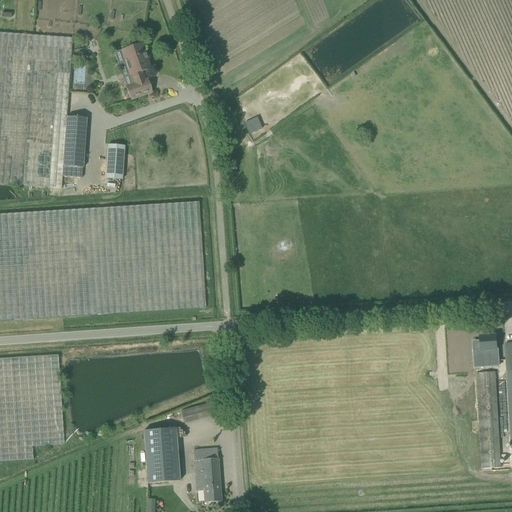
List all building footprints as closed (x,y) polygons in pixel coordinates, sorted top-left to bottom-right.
[(0,184),(61,188),(62,177),(66,118),(72,39),(0,33),(0,184)] [(134,84),(126,87),(130,101),(152,93),(147,80),(145,81),(142,72),(150,70),(141,44),(123,51),(127,60),(125,61),(130,77),(132,76),(134,84)] [(86,119),(66,118),(62,177),(82,178),(86,119)] [(108,145),(105,179),(122,180),(124,147),(108,145)] [(0,215),(0,321),(205,309),(199,203),(0,215)] [(480,337),(481,343),(475,343),(474,344),(472,345),(471,346),(470,348),(470,349),(470,351),(470,353),(471,354),(472,356),(473,357),(475,358),(476,358),(482,358),(482,369),(497,368),(496,351),(497,351),(496,336),(480,337)] [(32,447),(64,445),(58,356),(0,359),(0,462),(33,460),(32,447)] [(476,373),(482,469),(501,468),(495,372),(476,373)] [(180,411),(183,419),(212,411),(210,403),(180,411)] [(176,429),(143,432),(147,484),(179,482),(176,429)] [(204,504),(221,502),(217,449),(193,451),(196,492),(203,491),(204,504)] [(146,511),(154,511),(155,499),(148,499),(146,511)]
